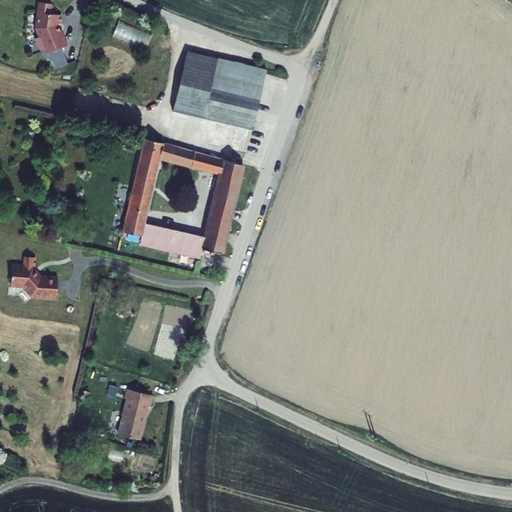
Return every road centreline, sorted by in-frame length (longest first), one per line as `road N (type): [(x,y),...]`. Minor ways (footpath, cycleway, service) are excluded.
road 1 (unclassified): [(199,365),(392,463),(511,494)]
road 2 (unclassified): [(304,70),(199,365)]
road 3 (unclassified): [(128,0),(304,70)]
road 4 (residential): [(199,365),(177,422),(173,495)]
